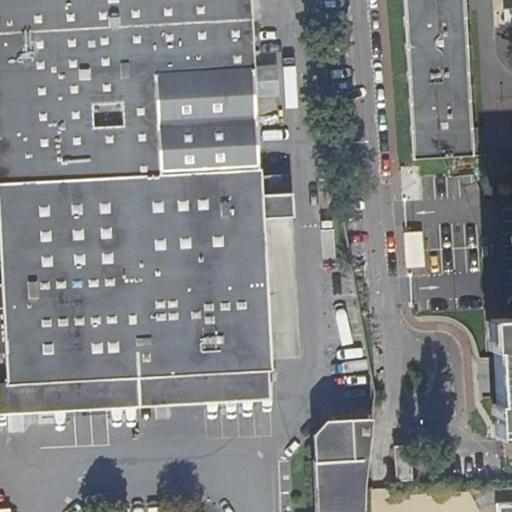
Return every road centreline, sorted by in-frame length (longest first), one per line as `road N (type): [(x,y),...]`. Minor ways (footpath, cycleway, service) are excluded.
road 1 (unclassified): [(399,359),(386,293),(363,0)]
road 2 (unclassified): [(399,359),(417,351),(437,355),(450,391),(438,407),(419,413),(400,405),(390,387)]
